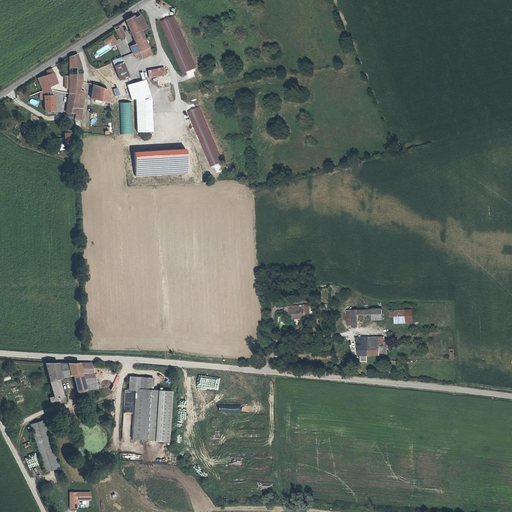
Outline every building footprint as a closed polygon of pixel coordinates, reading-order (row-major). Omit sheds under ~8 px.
[(186,71),(185,69),(193,65),(170,11),(159,16),(183,73),(186,71)] [(170,11),(193,65),(194,65),(172,11),(170,11)] [(125,19),(136,46),(146,41),(139,25),(135,16),(134,13),(125,19)] [(141,14),(141,13),(135,16),(139,25),(145,22),(141,14)] [(113,26),(120,36),(124,34),(118,23),(113,26)] [(112,42),(113,45),(118,43),(113,34),(103,40),(106,45),(112,42)] [(134,55),(140,52),(150,47),(146,41),(136,46),(131,48),(134,55)] [(152,52),(150,47),(140,52),(142,55),(142,57),(152,52)] [(69,54),(69,60),(78,57),(76,50),(69,54)] [(82,65),(78,57),(69,60),(70,79),(81,80),(82,65)] [(121,59),(112,62),(118,82),(127,79),(121,59)] [(148,69),(149,78),(166,76),(165,67),(148,69)] [(41,88),(41,89),(43,88),(48,86),(53,84),(51,77),(54,76),(52,70),(47,71),(46,68),(42,71),(43,75),(37,77),(41,88)] [(81,89),(81,80),(70,79),(68,92),(78,93),(80,93),(79,107),(84,108),(85,93),(85,90),(81,89)] [(108,81),(99,81),(99,88),(90,87),(91,95),(95,95),(95,98),(101,98),(101,95),(110,95),(108,81)] [(132,101),(132,103),(149,103),(143,83),(124,86),(127,101),(132,101)] [(68,92),(67,101),(77,103),(78,93),(68,92)] [(53,93),(44,95),(44,98),(45,100),(46,109),(56,108),(53,93)] [(148,134),(149,103),(132,103),(131,134),(137,134),(148,134)] [(185,109),(208,165),(219,160),(195,104),(185,109)] [(73,132),(64,132),(65,144),(73,144),(73,132)] [(134,151),(136,176),(188,174),(187,149),(134,151)] [(307,313),(307,306),(304,306),(304,302),(288,302),(288,306),(288,315),(292,315),(293,314),(303,314),(303,312),(307,313)] [(346,324),(351,323),(351,326),(357,326),(356,314),(381,312),(381,307),(345,310),(346,324)] [(394,317),(395,324),(416,323),(415,309),(390,310),(390,318),(394,317)] [(286,315),(279,313),(278,321),(284,322),(286,315)] [(390,340),(383,340),(383,336),(358,336),(358,354),(383,354),(383,346),(390,346),(390,340)] [(60,376),(59,371),(58,363),(46,363),(49,378),(60,377),(59,376),(60,376)] [(70,363),(58,363),(59,371),(72,371),(70,363)] [(70,363),(72,371),(73,374),(76,374),(80,393),(87,391),(87,389),(97,386),(92,363),(70,363)] [(124,386),(119,437),(152,440),(157,389),(151,389),(153,377),(129,375),(128,387),(124,386)] [(51,403),(61,401),(60,396),(64,395),(60,377),(49,378),(53,395),(49,397),(51,403)] [(171,391),(157,389),(152,440),(166,441),(171,391)] [(65,395),(64,395),(60,396),(61,401),(62,403),(69,401),(68,397),(65,398),(65,395)] [(30,424),(45,471),(59,467),(44,420),(30,424)] [(235,481),(235,489),(259,488),(259,480),(235,481)] [(91,500),(91,492),(69,492),(69,509),(78,509),(78,501),(91,500)]
